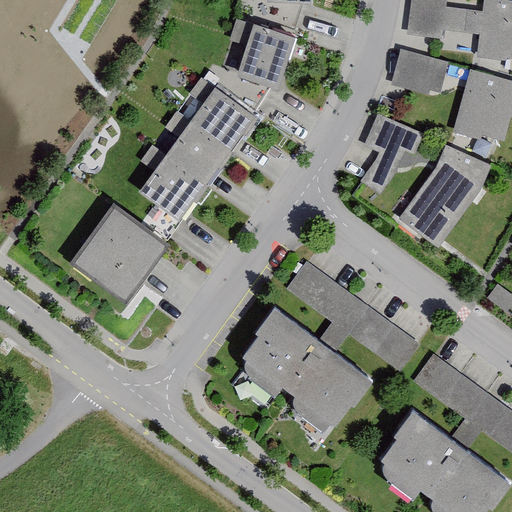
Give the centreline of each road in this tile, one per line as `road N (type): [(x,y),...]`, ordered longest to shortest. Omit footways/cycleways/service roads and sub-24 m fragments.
road 1 (residential): [(511,351),(301,196)]
road 2 (residential): [(148,402),(301,196)]
road 3 (residential): [(301,196),(353,103),(380,0)]
road 4 (residential): [(148,402),(297,511)]
road 5 (residential): [(0,293),(148,402)]
road 6 (track): [(0,466),(59,414),(97,365)]
